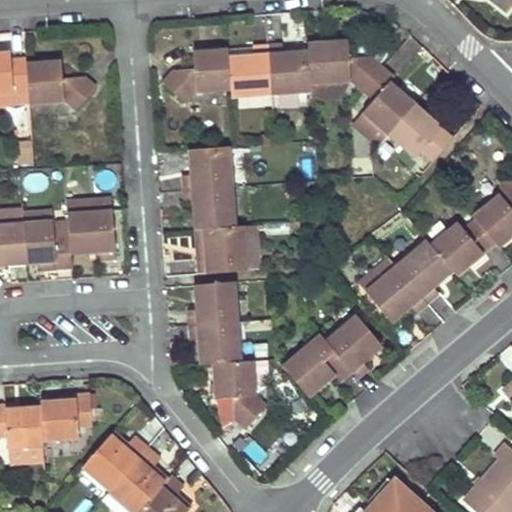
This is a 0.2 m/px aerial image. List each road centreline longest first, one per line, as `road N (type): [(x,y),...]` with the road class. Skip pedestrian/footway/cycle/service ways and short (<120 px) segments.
road 1 (residential): [(151,347),(127,0)]
road 2 (residential): [(290,511),(359,440),(511,311)]
road 3 (residential): [(249,511),(163,396),(151,347)]
road 4 (residential): [(0,358),(151,347)]
road 5 (residential): [(511,94),(418,0)]
